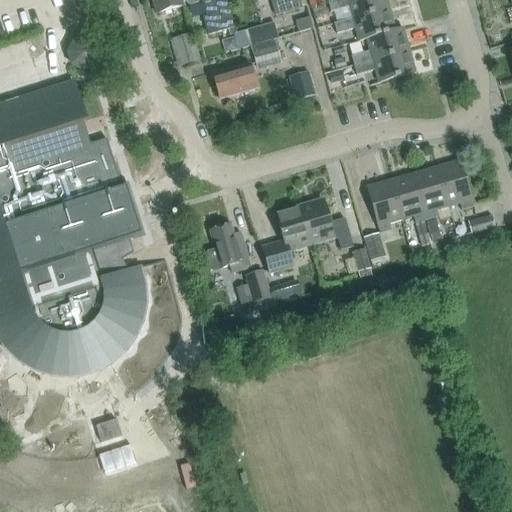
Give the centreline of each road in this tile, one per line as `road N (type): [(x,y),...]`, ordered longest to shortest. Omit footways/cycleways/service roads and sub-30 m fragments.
road 1 (residential): [(478,118),(397,127),(223,178),(199,165),(183,121),(148,89),(123,0)]
road 2 (residential): [(478,118),(476,62),(459,0)]
